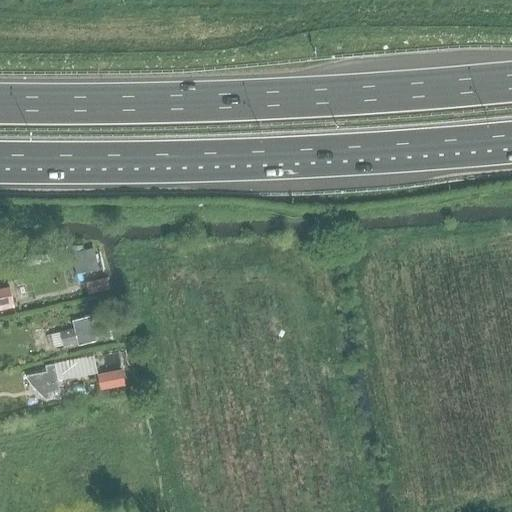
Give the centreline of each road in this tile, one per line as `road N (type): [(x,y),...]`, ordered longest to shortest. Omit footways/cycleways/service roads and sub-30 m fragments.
road 1 (trunk): [(511,83),(228,103),(0,105)]
road 2 (trunk): [(0,156),(321,150),(511,136)]
